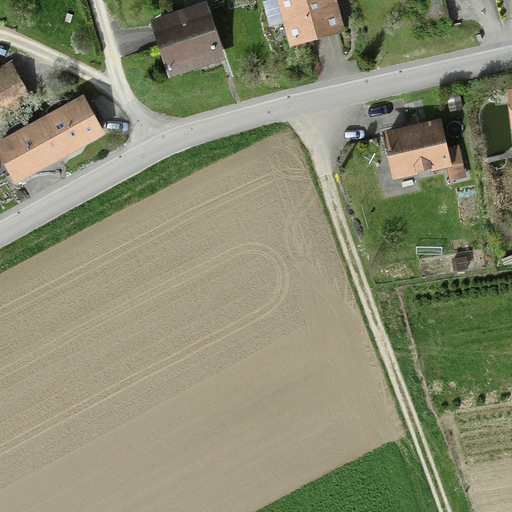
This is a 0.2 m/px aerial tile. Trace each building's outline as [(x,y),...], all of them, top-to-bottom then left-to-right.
[(282,0),(294,41),(338,29),(330,0),(282,0)] [(448,26),(442,0),(411,0),(419,33),(448,26)] [(197,62),(194,55),(216,48),(203,8),(156,24),(172,71),(197,62)] [(0,109),(25,96),(10,69),(0,75),(0,109)] [(99,132),(82,100),(40,123),(57,154),(99,132)] [(57,154),(40,123),(0,144),(0,148),(16,178),(17,176),(57,154)] [(410,130),(387,135),(396,175),(447,163),(438,123),(410,130)]
